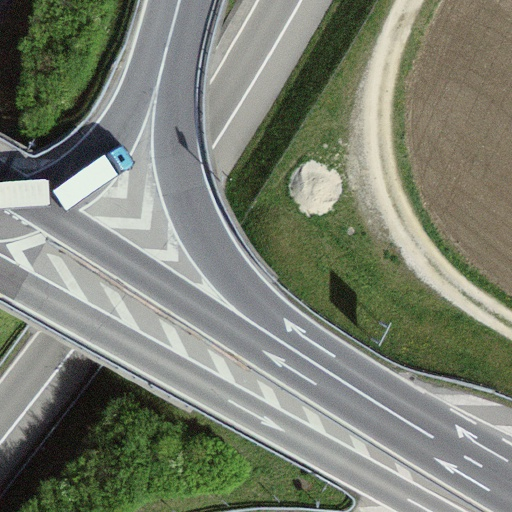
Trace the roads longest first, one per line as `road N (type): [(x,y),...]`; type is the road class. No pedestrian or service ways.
road 1 (motorway): [(0,410),(187,149),(278,0)]
road 2 (trunk): [(0,274),(428,511)]
road 3 (track): [(511,326),(441,274),(388,190),(379,95),(411,0)]
road 4 (trunk): [(268,333),(193,211),(177,135),(173,21)]
road 5 (trunk): [(511,483),(268,333)]
road 6 (motorway): [(268,333),(133,265),(31,199)]
road 7 (trunk): [(31,199),(80,167),(101,141),(173,21)]
